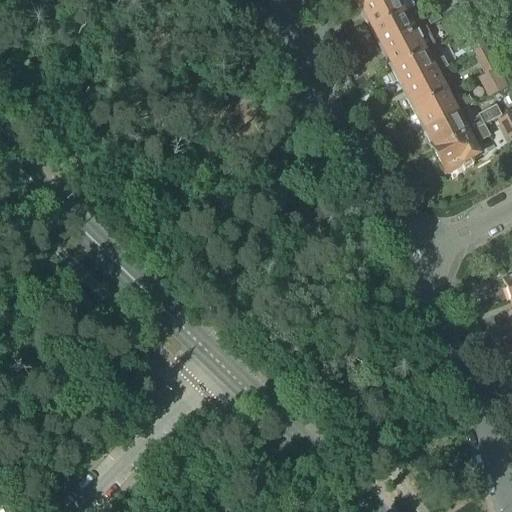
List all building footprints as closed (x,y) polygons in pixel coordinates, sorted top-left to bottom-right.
[(352,0),(360,14),(387,0),(352,0)] [(387,0),(360,14),(371,35),(403,18),(402,17),(415,10),(409,0),(387,0)] [(494,10),(503,24),(511,18),(511,7),(508,2),(494,10)] [(430,27),(440,22),(435,13),(425,19),(430,27)] [(403,18),(371,35),(382,55),(417,36),(412,27),(409,29),(403,18)] [(417,36),(382,55),(393,76),(438,52),(427,31),(417,36)] [(474,57),(487,50),(476,31),(463,38),(474,57)] [(484,77),(497,70),(487,50),(474,57),(484,77)] [(438,52),(393,76),(403,95),(438,76),(437,75),(447,70),(438,52)] [(497,70),(484,77),(477,81),(488,100),(508,89),(497,70)] [(438,76),(403,95),(413,115),(445,98),(439,88),(441,87),(443,86),(438,76)] [(445,98),(413,115),(424,135),(455,118),(457,117),(459,116),(459,115),(472,108),(468,99),(454,107),(451,109),(445,98)] [(455,118),(424,135),(431,149),(429,150),(432,156),(466,138),(481,130),(483,129),(500,120),(495,110),(476,120),(477,121),(478,123),(473,125),(462,131),(455,118)] [(511,114),(495,125),(505,143),(511,139),(511,114)] [(466,138),(432,156),(443,177),(477,159),(472,150),(487,142),(481,130),(466,138)] [(511,281),(502,285),(509,305),(511,303),(511,281)]
